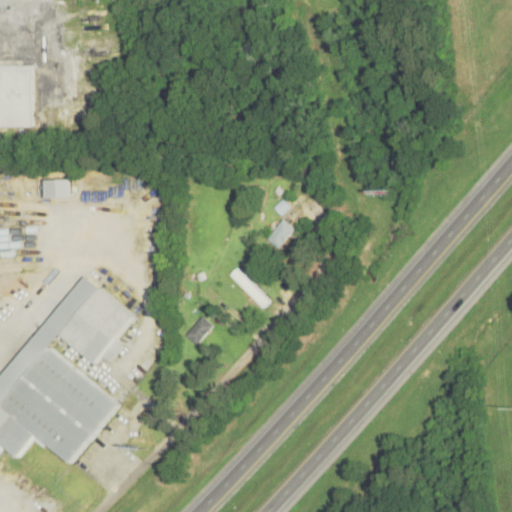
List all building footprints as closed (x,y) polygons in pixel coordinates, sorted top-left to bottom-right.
[(0,63),(0,123),(32,123),(32,63),(0,63)] [(280,249),(297,229),(284,219),(268,239),(280,249)] [(264,307),(271,300),(239,268),(231,275),(264,307)] [(84,273),(0,374),(0,439),(18,454),(37,432),(71,460),(120,402),(50,344),(60,331),(94,360),(101,353),(107,358),(120,342),(113,337),(132,314),(84,273)] [(198,345),(214,326),(203,316),(186,336),(198,345)]
